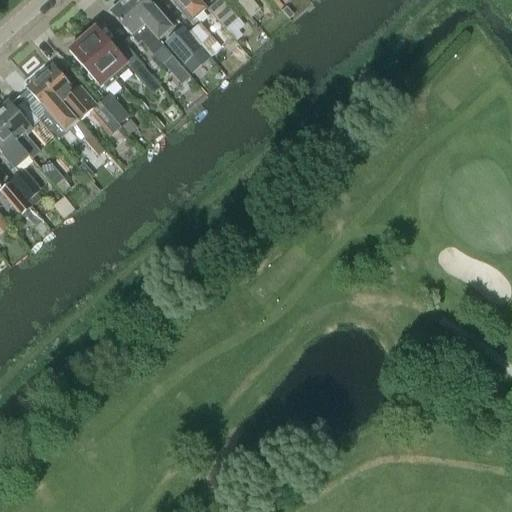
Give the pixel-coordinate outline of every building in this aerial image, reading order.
[(145,0),(127,0),(124,3),(158,42),(172,31),(159,15),(145,0)] [(191,24),(206,11),(196,0),(173,0),(181,9),(179,11),(191,24)] [(220,0),(219,0),(206,11),(210,16),(217,24),(224,31),(238,19),(220,0)] [(250,0),(233,0),(250,19),(260,10),(250,0)] [(178,65),(163,48),(158,42),(124,3),(111,14),(131,39),(135,36),(148,51),(149,50),(163,67),(165,64),(170,70),(173,70),(178,65)] [(200,25),(189,34),(200,47),(201,47),(211,58),(221,49),(210,37),(211,37),(200,25)] [(96,30),(83,41),(117,81),(127,71),(125,68),(127,66),(96,30)] [(163,48),(178,65),(179,65),(182,69),(199,52),(181,32),(163,48)] [(117,81),(83,41),(69,53),(101,89),(104,87),(106,90),(117,81)] [(41,77),(40,79),(79,124),(94,111),(112,131),(119,125),(101,105),(97,108),(80,89),(74,95),(72,93),(74,91),(53,67),(48,71),(45,71),(41,75),(41,77)] [(161,89),(143,68),(134,76),(152,97),(161,89)] [(89,135),(79,124),(40,79),(39,80),(36,79),(32,83),(31,86),(27,90),(47,114),(45,116),(49,120),(50,121),(55,127),(51,131),(60,140),(69,131),(80,143),(89,135)] [(110,97),(101,105),(119,125),(119,126),(128,118),(110,97)] [(140,101),(138,104),(145,113),(148,110),(140,101)] [(23,103),(15,110),(16,111),(32,129),(39,122),(23,103)] [(0,113),(0,123),(30,158),(32,160),(38,154),(23,138),(32,130),(32,129),(16,111),(15,110),(10,105),(0,113)] [(156,119),(153,121),(162,131),(164,129),(156,119)] [(49,120),(42,126),(57,142),(60,140),(51,131),(55,127),(50,121),(49,120)] [(131,121),(123,128),(129,136),(138,129),(131,121)] [(30,158),(0,123),(0,153),(15,171),(30,158)] [(90,137),(85,142),(98,157),(103,152),(90,137)] [(42,171),(63,196),(71,189),(50,164),(42,171)] [(84,165),(79,169),(90,181),(94,177),(84,165)] [(10,182),(12,185),(25,201),(35,193),(19,174),(10,182)] [(31,208),(25,201),(12,185),(1,194),(21,217),(31,208)] [(64,199),(54,208),(63,220),(74,212),(64,199)]
